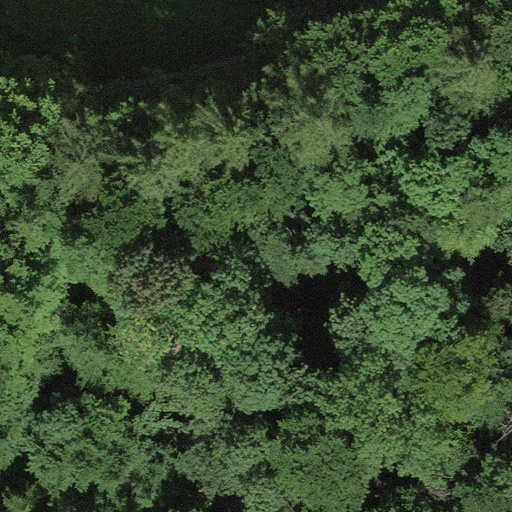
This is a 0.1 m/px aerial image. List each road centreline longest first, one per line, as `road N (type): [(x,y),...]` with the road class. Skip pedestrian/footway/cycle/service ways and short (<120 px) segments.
road 1 (track): [(0,95),(149,90),(451,0)]
road 2 (track): [(252,511),(0,444)]
